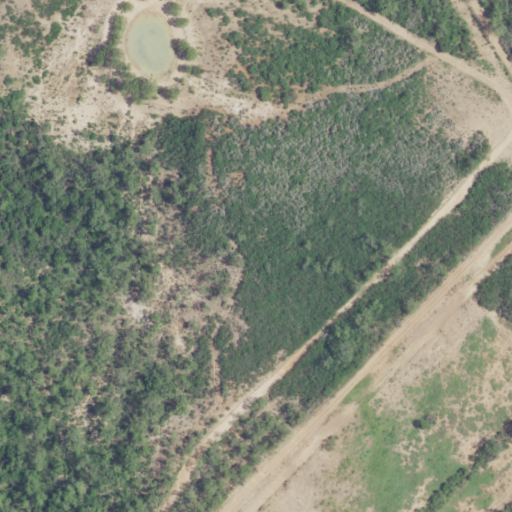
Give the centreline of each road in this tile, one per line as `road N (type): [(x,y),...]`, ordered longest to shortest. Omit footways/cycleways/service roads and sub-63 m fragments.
road 1 (residential): [(221,511),(511,219)]
road 2 (residential): [(511,326),(328,511)]
